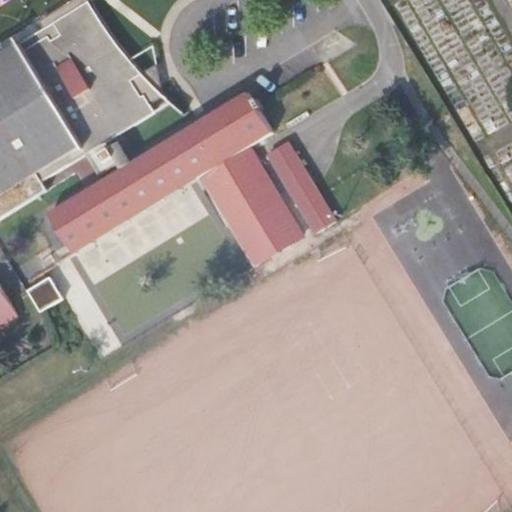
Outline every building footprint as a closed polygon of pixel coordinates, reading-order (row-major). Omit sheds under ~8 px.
[(119,38),(95,3),(92,4),(91,2),(59,20),(67,33),(57,39),(54,33),(29,47),(25,40),(0,54),(0,217),(50,188),(44,179),(159,113),(149,95),(145,97),(135,81),(147,74),(119,38)] [(51,213),(70,243),(216,159),(231,185),(222,191),(263,262),(270,259),(267,251),(285,240),(289,247),(303,239),(263,167),(257,171),(250,159),(246,162),(242,153),(251,147),(276,134),(263,112),(268,109),(262,99),(258,102),(254,95),(136,164),(125,170),(51,213)] [(292,139),(269,153),(318,233),(341,219),(292,139)] [(123,142),(112,148),(121,163),(125,170),(136,164),(123,142)] [(263,167),(251,147),(242,153),(246,162),(250,159),(257,171),(263,167)] [(92,159),(101,174),(121,163),(112,148),(92,159)] [(212,172),(222,191),(231,185),(216,159),(70,243),(54,253),(59,262),(212,172)] [(270,259),(289,247),(285,240),(267,251),(270,259)] [(31,289),(43,310),(65,298),(53,276),(31,289)] [(0,281),(0,321),(17,311),(0,281)]
